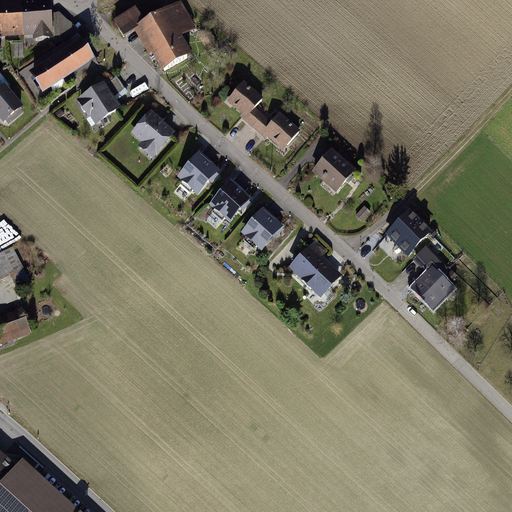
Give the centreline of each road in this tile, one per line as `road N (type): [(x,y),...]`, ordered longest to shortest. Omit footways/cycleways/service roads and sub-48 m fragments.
road 1 (residential): [(511,417),(349,255),(84,14)]
road 2 (track): [(349,255),(511,92)]
road 3 (tertiary): [(103,511),(0,418)]
